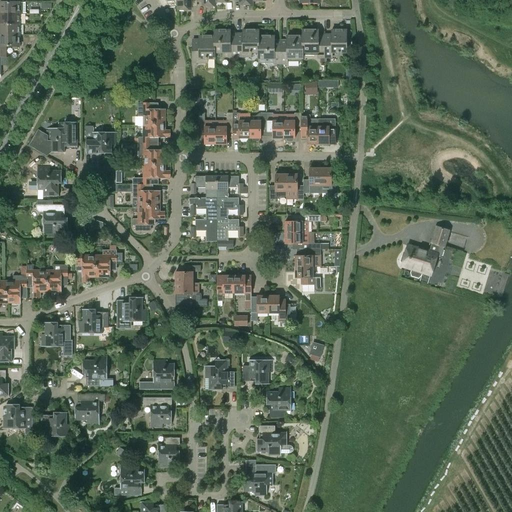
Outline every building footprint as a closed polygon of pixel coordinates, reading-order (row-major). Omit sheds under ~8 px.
[(190,10),(190,5),(195,5),(195,0),(176,0),(177,10),(190,10)] [(0,14),(19,14),(26,13),(26,2),(0,2),(0,7),(0,8),(0,14)] [(119,11),(117,16),(127,22),(130,17),(119,11)] [(0,19),(0,24),(19,24),(19,14),(0,14),(0,19)] [(19,35),(19,24),(0,24),(0,28),(0,29),(0,35),(19,35)] [(302,30),(302,36),(302,53),(318,53),(318,58),(325,58),(325,56),(325,35),(318,35),(318,31),(302,30)] [(230,34),(230,31),(214,31),(214,37),(214,54),(215,54),(223,54),(223,58),(236,58),(236,34),(230,34)] [(243,31),(243,34),(236,34),(236,58),(251,58),(251,54),(258,54),(258,37),(258,31),(243,31)] [(332,35),(325,35),(325,56),(332,56),(332,53),(346,54),(346,31),(332,31),(332,35)] [(0,44),(0,43),(0,50),(1,50),(1,57),(1,66),(8,66),(8,58),(6,58),(6,46),(12,46),(12,48),(17,48),(17,46),(19,46),(19,35),(0,35),(0,44)] [(287,36),(287,40),(280,40),(281,65),(281,68),(283,68),(283,65),(287,65),(287,59),(302,60),(302,53),(302,36),(287,36)] [(199,37),(199,40),(192,40),(192,64),(208,64),(208,60),(215,60),(215,54),(214,54),(214,37),(199,37)] [(274,40),(274,37),(258,37),(258,54),(258,63),(273,63),(273,65),(281,65),(280,40),(274,40)] [(137,102),(137,116),(138,127),(143,127),(143,126),(153,126),(153,123),(155,123),(155,120),(165,120),(165,109),(154,109),(154,102),(137,102)] [(258,141),(259,138),(260,138),(260,126),(266,126),(266,112),(260,112),(255,116),(250,116),(250,138),(251,138),(252,141),(258,141)] [(280,141),(282,138),(283,138),(283,115),(272,115),(272,113),(266,112),(266,126),(272,126),(272,138),(273,138),(275,141),(280,141)] [(292,141),(293,138),(294,138),(294,126),(300,126),(301,115),(301,112),(294,112),(294,115),(283,115),(283,138),(285,138),(286,141),(292,141)] [(198,137),(205,137),(205,144),(215,144),(215,121),(204,121),(204,113),(198,113),(198,137)] [(226,113),(226,121),(215,121),(215,144),(227,144),(227,133),(232,133),(233,126),(232,119),(232,113),(226,113)] [(246,141),(247,138),(250,138),(250,116),(250,114),(239,114),(239,113),(232,113),(232,119),(233,126),(239,126),(238,138),(239,138),(241,141),(246,141)] [(310,115),(301,115),(300,126),(301,126),(301,138),(307,138),(306,144),(318,144),(318,118),(310,118),(310,115)] [(335,119),(318,118),(318,144),(329,144),(329,141),(335,141),(335,119)] [(138,137),(138,143),(155,143),(155,137),(171,137),(170,129),(165,129),(165,120),(155,120),(155,123),(153,123),(153,126),(143,126),(143,127),(143,137),(138,137)] [(58,128),(48,128),(48,141),(52,141),(52,153),(65,152),(65,151),(77,150),(77,121),(58,122),(58,128)] [(93,126),(86,126),(86,153),(93,153),(93,150),(99,150),(99,153),(111,153),(111,144),(115,144),(115,132),(93,132),(93,126)] [(44,139),(38,136),(32,146),(38,150),(44,139)] [(143,162),(143,167),(153,167),(153,164),(155,164),(155,161),(165,161),(165,149),(155,149),(155,143),(138,143),(138,157),(140,157),(140,162),(143,162)] [(138,184),(149,184),(155,184),(155,179),(170,178),(170,170),(165,170),(165,161),(155,161),(155,164),(153,164),(153,167),(143,167),(143,178),(138,178),(138,184)] [(29,183),(29,189),(43,189),(43,197),(58,197),(58,189),(55,189),(55,184),(61,184),(61,171),(50,171),(50,167),(37,167),(37,183),(29,183)] [(309,185),(320,185),(320,168),(309,168),(309,180),(303,180),(303,186),(303,193),(309,193),(309,185)] [(331,168),(320,168),(320,185),(331,185),(331,193),(337,193),(337,180),(331,180),(331,168)] [(277,171),(276,174),(275,174),(275,186),(269,186),(269,199),(276,199),(281,196),(286,196),(286,174),(284,174),(283,171),(277,171)] [(289,171),(288,174),(286,174),(286,196),(286,199),(303,199),(303,193),(303,186),(297,186),(297,174),(296,174),(294,171),(289,171)] [(206,188),(206,197),(216,197),(216,176),(195,176),(195,184),(190,184),(190,193),(195,193),(195,188),(206,188)] [(243,187),(243,183),(238,183),(238,176),(216,176),(216,197),(228,197),(228,187),(238,187),(238,193),(246,193),(246,187),(243,187)] [(149,190),(149,184),(138,184),(132,185),(132,198),(138,198),(138,207),(148,207),(148,205),(150,205),(150,202),(161,202),(160,190),(149,190)] [(216,197),(206,197),(189,197),(189,204),(191,204),(191,215),(195,215),(195,209),(205,209),(205,219),(217,219),(216,197)] [(239,197),(228,197),(216,197),(217,219),(228,219),(228,209),(238,209),(238,215),(243,215),(243,205),(239,205),(239,197)] [(39,213),(43,213),(43,234),(56,234),(56,230),(68,230),(67,218),(65,218),(65,205),(53,205),(53,201),(47,201),(47,205),(36,205),(36,210),(39,213)] [(161,211),(161,202),(150,202),(150,205),(148,205),(148,207),(138,207),(138,218),(133,218),(133,225),(155,225),(154,219),(165,219),(165,211),(161,211)] [(308,221),(310,221),(320,221),(320,215),(296,215),(296,221),(285,221),(285,233),(308,232),(308,221)] [(206,241),(217,241),(217,219),(205,219),(195,219),(195,227),(191,227),(191,236),(195,236),(195,230),(206,230),(206,241)] [(217,232),(217,241),(217,247),(219,247),(219,249),(226,249),(226,247),(233,247),(233,240),(228,240),(228,230),(238,230),(238,236),(243,236),(243,227),(238,227),(238,219),(228,219),(217,219),(217,232)] [(418,277),(420,276),(421,271),(430,274),(436,256),(440,257),(448,231),(436,227),(431,243),(432,243),(429,252),(408,246),(404,256),(402,257),(401,261),(402,263),(402,265),(413,269),(411,273),(412,275),(418,277)] [(308,232),(285,233),(285,244),(296,244),(296,250),(298,250),(320,250),(320,243),(308,243),(308,232)] [(82,255),(82,250),(82,246),(76,246),(76,267),(82,267),(82,283),(90,283),(90,277),(99,277),(99,267),(96,267),(96,266),(94,266),(94,255),(82,255)] [(342,266),(342,249),(330,249),(330,265),(342,266)] [(123,253),(117,253),(117,250),(103,250),(103,255),(94,255),(94,266),(96,266),(96,267),(99,267),(99,277),(111,277),(110,267),(117,266),(117,265),(123,265),(123,253)] [(320,250),(298,250),(298,256),(295,256),(295,267),(313,267),(320,267),(320,250)] [(54,270),(44,270),(44,281),(47,281),(47,282),(50,282),(50,292),(62,292),(61,282),(68,282),(68,265),(54,265),(54,270)] [(186,271),(176,271),(175,283),(193,283),(193,272),(200,272),(201,265),(186,265),(186,271)] [(13,281),(3,281),(3,292),(6,291),(6,293),(9,293),(9,303),(21,303),(21,292),(27,292),(27,282),(27,266),(20,266),(20,276),(13,276),(13,281)] [(33,266),(27,266),(27,276),(27,282),(33,282),(33,298),(41,298),(41,292),(50,292),(50,282),(47,282),(47,281),(44,281),(44,270),(33,271),(33,266)] [(295,278),(301,278),(301,285),(314,284),(314,290),(320,290),(321,277),(312,277),(313,267),(295,267),(295,278)] [(217,279),(217,287),(217,301),(223,301),(223,293),(234,293),(234,276),(223,276),(223,279),(217,279)] [(251,298),(251,281),(245,281),(245,276),(234,276),(234,293),(245,293),(245,301),(251,301),(251,298)] [(0,303),(9,303),(9,293),(6,293),(6,291),(3,292),(3,281),(0,281),(0,308),(0,303)] [(193,283),(175,283),(175,294),(179,294),(179,300),(187,300),(187,307),(207,307),(207,300),(201,300),(201,293),(201,294),(201,293),(199,293),(199,283),(193,283)] [(251,298),(251,301),(251,321),(257,321),(257,313),(268,313),(268,296),(257,295),(257,298),(251,298)] [(279,300),(279,296),(268,296),(268,313),(279,313),(279,322),(285,322),(285,300),(279,300)] [(117,300),(117,328),(124,328),(124,322),(146,322),(146,310),(142,310),(142,297),(130,297),(130,303),(124,303),(124,300),(117,300)] [(148,304),(152,311),(158,308),(154,301),(148,304)] [(79,334),(102,334),(101,328),(108,328),(108,312),(101,312),(101,315),(96,315),(96,309),(83,309),(83,321),(79,321),(79,334)] [(248,316),(235,316),(235,325),(248,326),(248,316)] [(71,340),(71,325),(63,325),(63,328),(58,328),(58,322),(45,322),(45,334),(41,334),(41,347),(63,347),(63,355),(72,355),(72,340),(71,340)] [(225,331),(225,340),(236,341),(237,331),(225,331)] [(0,332),(0,362),(12,362),(12,355),(9,355),(9,349),(15,349),(15,337),(3,337),(3,333),(0,332)] [(316,350),(311,349),(309,355),(320,358),(324,346),(318,344),(316,350)] [(113,379),(108,379),(108,356),(95,356),(95,361),(83,361),(83,373),(89,373),(89,379),(86,379),(86,386),(101,386),(113,386),(113,379)] [(215,366),(205,366),(205,390),(221,390),(221,385),(226,385),(226,388),(234,388),(234,365),(227,365),(227,360),(221,360),(218,357),(216,360),(215,360),(215,366)] [(139,382),(139,389),(174,390),(174,382),(172,382),(172,377),(174,377),(174,364),(166,364),(166,360),(153,360),(153,382),(139,382)] [(272,372),(272,360),(249,360),(250,366),(242,366),(242,382),(250,382),(250,379),(255,379),(255,385),(268,385),(268,372),(272,372)] [(6,371),(0,370),(0,395),(9,396),(9,383),(3,383),(3,378),(6,378),(6,371)] [(285,410),(290,410),(290,388),(278,388),(278,392),(266,392),(266,405),(272,405),(272,410),(269,410),(269,418),(285,418),(285,410)] [(105,402),(105,394),(78,394),(78,402),(81,402),(81,407),(75,407),(75,420),(87,420),(87,424),(100,424),(100,402),(105,402)] [(143,405),(150,405),(150,427),(163,428),(163,423),(171,423),(171,411),(169,411),(169,405),(171,405),(171,398),(143,398),(143,405)] [(25,441),(33,441),(32,435),(37,435),(37,415),(32,415),(32,407),(25,407),(25,410),(20,410),(20,404),(7,404),(7,408),(3,408),(3,429),(25,429),(25,441)] [(41,415),(41,431),(48,431),(48,437),(71,437),(71,424),(66,424),(66,412),(54,412),(54,418),(49,418),(49,415),(41,415)] [(289,445),(286,445),(286,433),(274,433),(274,426),(259,426),(259,434),(262,434),(262,439),(256,439),(256,452),(268,452),(268,456),(280,456),(280,454),(289,453),(291,453),(292,451),(293,449),(292,447),(291,446),(289,445)] [(158,445),(158,468),(171,468),(171,463),(180,463),(180,451),(177,451),(177,445),(180,445),(180,438),(164,438),(164,445),(158,445)] [(120,466),(120,488),(114,488),(114,495),(142,495),(142,488),(139,488),(139,482),(145,482),(145,470),(133,470),(133,466),(120,466)] [(261,473),(261,466),(245,466),(245,474),(248,474),(248,479),(242,479),(242,491),(254,491),(254,495),(267,495),(267,485),(273,485),(273,473),(261,473)] [(141,502),(141,511),(166,511),(167,504),(159,504),(159,507),(153,507),(154,502),(141,502)] [(241,511),(242,502),(229,502),(229,508),(224,508),(224,505),(216,505),(216,511),(241,511)]
